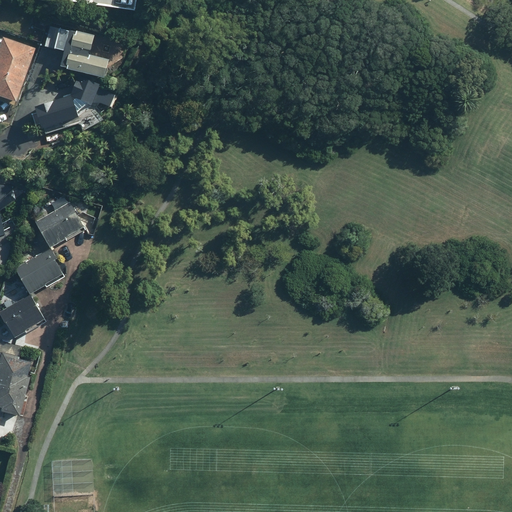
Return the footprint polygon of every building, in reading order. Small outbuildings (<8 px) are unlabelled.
[(90,0),(89,5),(135,10),(135,0),(90,0)] [(89,58),(94,39),(75,34),(66,72),(105,82),(110,63),(89,58)] [(36,49),(3,38),(0,47),(0,99),(16,105),(36,49)] [(98,87),(79,79),(71,98),(91,105),(98,87)] [(70,98),(34,110),(40,130),(77,118),(70,98)] [(0,230),(15,224),(7,206),(16,203),(12,192),(7,184),(0,183),(0,230)] [(70,203),(35,222),(50,248),(84,229),(70,203)] [(52,253),(16,272),(27,293),(63,273),(52,253)] [(32,299),(1,316),(13,338),(44,321),(32,299)] [(30,379),(27,378),(31,362),(18,359),(19,357),(3,353),(0,363),(0,408),(2,409),(1,414),(20,419),(30,379)]
